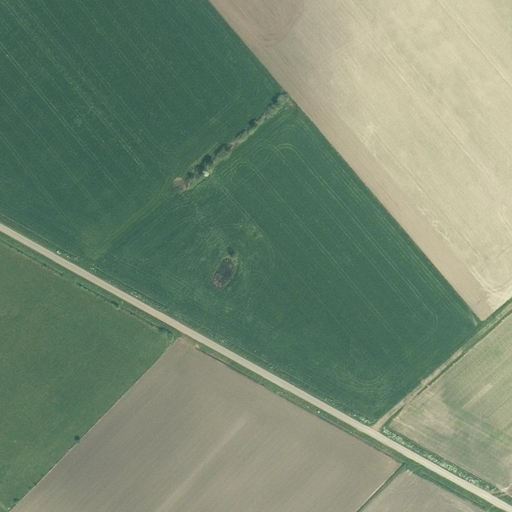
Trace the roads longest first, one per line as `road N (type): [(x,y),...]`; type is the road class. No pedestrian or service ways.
road 1 (unclassified): [(511,510),(0,225)]
road 2 (track): [(511,305),(369,432)]
